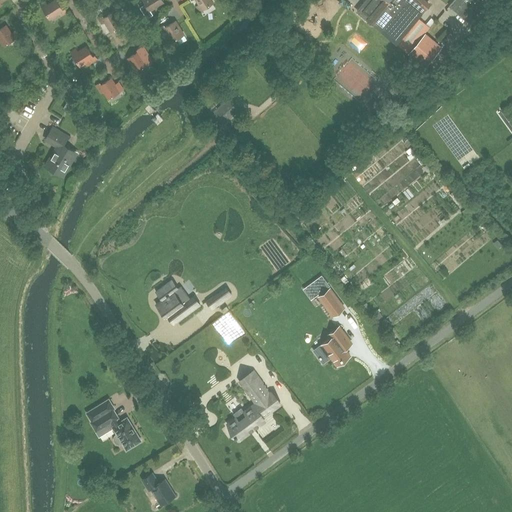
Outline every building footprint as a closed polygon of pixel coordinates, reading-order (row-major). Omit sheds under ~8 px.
[(63,10),(56,0),(55,0),(48,5),(46,2),(41,5),(50,19),(60,13),(61,16),(67,12),(65,9),(63,10)] [(143,0),(145,3),(139,7),(147,19),(153,15),(150,11),(163,3),(161,0),(143,0)] [(213,3),(211,0),(196,0),(199,5),(196,7),(199,11),(213,3)] [(429,5),(422,0),(364,0),(362,4),(355,11),(369,22),(396,44),(397,44),(408,53),(425,33),(429,27),(418,18),(429,5)] [(467,21),(482,3),(478,0),(453,0),(448,6),(467,21)] [(119,20),(114,12),(103,18),(102,16),(99,18),(102,24),(105,22),(111,32),(125,23),(122,18),(119,20)] [(184,35),(176,21),(165,28),(164,26),(160,28),(164,33),(167,31),(173,41),(184,35)] [(12,34),(6,25),(0,29),(0,39),(4,46),(18,36),(15,32),(12,34)] [(425,33),(408,53),(425,67),(429,62),(442,47),(425,33)] [(362,36),(356,44),(367,52),(373,44),(362,36)] [(93,57),(86,47),(78,52),(76,49),(71,52),(80,66),(90,60),(92,63),(97,59),(95,56),(93,57)] [(138,52),(128,59),(133,67),(130,69),(133,74),(147,65),(141,55),(144,53),(140,48),(137,50),(138,52)] [(99,83),(96,85),(101,93),(104,91),(109,99),(120,91),(111,78),(101,85),(99,83)] [(213,114),(222,123),(226,120),(240,107),(232,98),(216,112),(213,114)] [(66,102),(62,108),(70,113),(73,107),(66,102)] [(64,117),(61,121),(72,128),(75,123),(64,117)] [(63,176),(72,161),(70,160),(75,151),(64,145),(68,137),(53,128),(46,139),(57,146),(46,166),(63,176)] [(162,299),(156,304),(166,317),(176,309),(182,317),(200,304),(194,296),(190,298),(182,304),(173,292),(178,288),(172,279),(156,291),(162,299)] [(212,310),(232,295),(226,286),(206,301),(212,310)] [(336,308),(341,304),(329,288),(319,296),(328,309),(333,305),(336,308)] [(351,343),(346,336),(347,336),(339,326),(328,334),(331,337),(322,344),(337,365),(350,355),(344,348),(351,343)] [(253,428),(255,427),(255,428),(259,425),(258,424),(264,420),(262,417),(280,404),(279,402),(272,393),(271,391),(269,392),(268,391),(267,392),(266,390),(267,389),(266,388),(265,389),(264,387),(265,386),(264,385),(262,386),(261,384),(263,383),(253,370),(239,380),(256,403),(253,405),(251,407),(245,412),(241,407),(233,413),(236,418),(228,425),(235,434),(234,435),(235,436),(236,436),(238,439),(250,431),(253,429),(253,428)] [(112,426),(116,433),(113,436),(113,439),(114,442),(116,444),(119,445),(123,444),(126,450),(141,441),(135,431),(134,431),(132,427),(127,417),(118,423),(116,419),(118,418),(113,409),(115,408),(109,398),(86,413),(91,421),(90,422),(96,431),(111,422),(113,426),(112,426)] [(158,483),(152,473),(142,479),(149,489),(151,488),(161,504),(175,496),(164,479),(158,483)]
